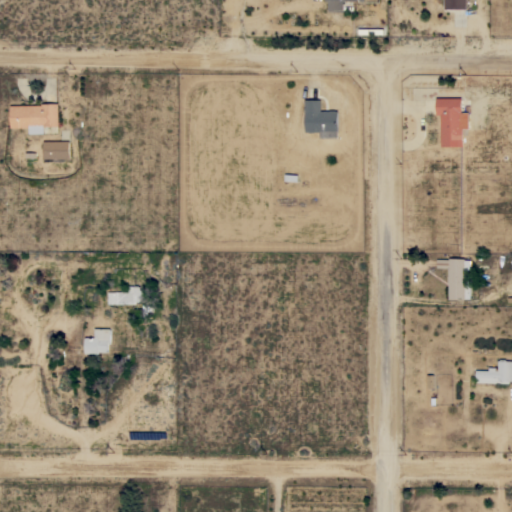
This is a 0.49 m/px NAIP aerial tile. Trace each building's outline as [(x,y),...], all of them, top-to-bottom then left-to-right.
[(326,0),(364,0),(364,1),(359,1),(359,0),(358,0),(358,1),(343,1),(343,12),(329,11),(329,1),(326,1),(326,0)] [(466,0),(466,9),(445,9),(445,0),(466,0)] [(441,114),(437,114),(437,98),(462,98),(462,112),(469,112),(469,128),(463,128),(463,146),(441,146),(441,114)] [(319,131),(314,131),(314,132),(308,132),(308,131),(305,131),(305,111),(305,99),(321,99),(321,110),(329,110),(335,110),(337,110),(338,130),(337,130),(337,138),(319,138),(319,131)] [(42,105),(42,103),(59,103),(59,126),(44,126),(44,133),(29,133),(29,127),(11,127),(11,105),(42,105)] [(70,141),(70,158),(44,158),(44,141),(70,141)] [(449,268),(437,268),(437,259),(450,259),(450,258),(465,258),(465,260),(471,260),(471,270),(465,270),(465,276),(471,276),(471,286),(471,299),(465,299),(448,299),(449,268)] [(140,286),(140,288),(159,287),(159,310),(160,310),(160,317),(142,318),(142,303),(108,304),(108,291),(128,291),(128,286),(134,286),(140,286)] [(111,329),(111,344),(108,344),(108,352),(98,351),(98,353),(85,353),(85,337),(94,337),(95,328),(111,329)] [(476,370),(489,370),(489,367),(496,367),(496,370),(498,371),(498,360),(500,360),(501,359),(506,359),(507,361),(511,361),(511,381),(509,381),(509,383),(476,382),(476,370)]
